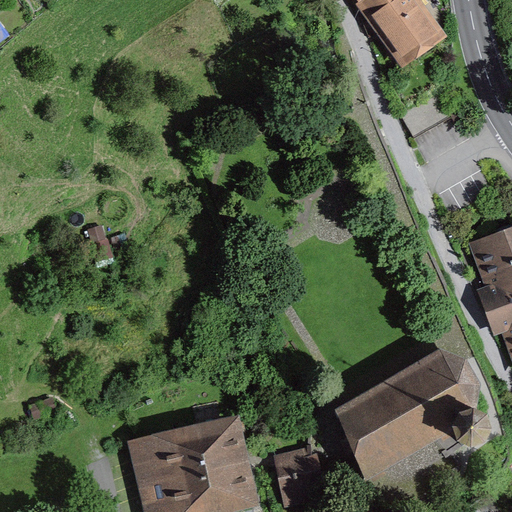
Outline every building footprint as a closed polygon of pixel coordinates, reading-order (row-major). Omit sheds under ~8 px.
[(422,0),(361,0),(411,68),(451,39),(422,0)] [(511,236),(476,251),(511,345),(511,236)] [(337,418),(339,417),(363,472),(361,473),(364,480),(371,477),(370,474),(454,427),(464,443),(470,448),(491,428),(474,408),(478,384),(465,361),(442,351),(341,409),(340,408),(334,411),(337,418)] [(233,423),(134,445),(149,511),(171,511),(178,510),(178,511),(205,511),(251,502),(233,423)] [(314,456),(277,463),(284,493),(315,486),(315,485),(321,484),(314,456)]
